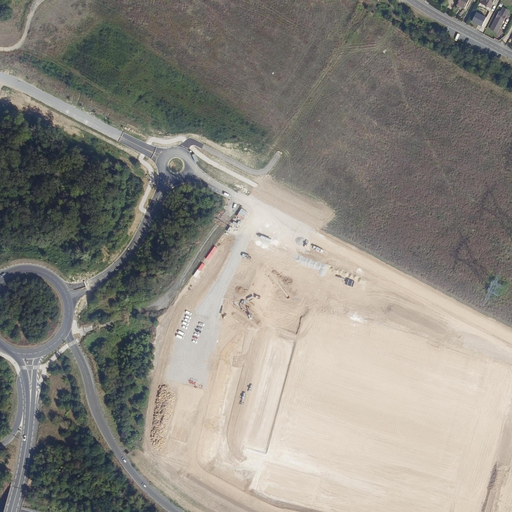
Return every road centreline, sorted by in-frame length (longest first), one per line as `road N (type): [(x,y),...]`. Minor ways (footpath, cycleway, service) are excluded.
road 1 (track): [(511,340),(262,211)]
road 2 (trunk): [(174,511),(117,453),(65,329)]
